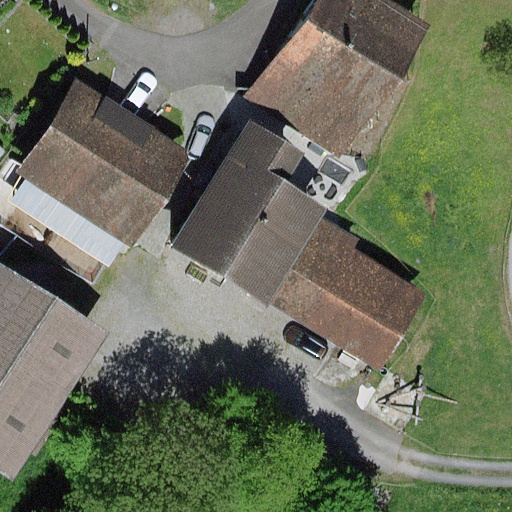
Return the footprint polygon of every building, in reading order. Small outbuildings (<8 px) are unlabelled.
[(430,28),(387,0),(311,0),(247,98),(343,161),(430,28)] [(194,156),(81,82),(21,173),(133,247),(194,156)] [(306,156),(253,123),(174,250),(268,308),(273,305),(325,220),(333,208),(290,182),(306,156)] [(361,241),(325,220),(273,305),(386,369),(429,294),(355,251),(361,241)] [(111,335),(0,263),(0,472),(16,483),(111,335)]
